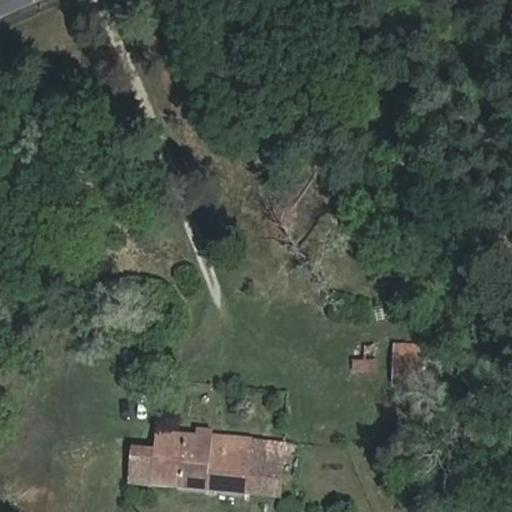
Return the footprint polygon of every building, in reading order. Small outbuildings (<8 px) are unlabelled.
[(256,322),(260,341),(286,335),(283,317),(256,322)] [(422,343),(394,343),(394,387),(421,387),(422,343)] [(363,381),(381,380),(386,346),(363,350),(363,381)] [(302,450),(179,439),(175,462),(173,488),(286,499),(302,500),(306,451),(302,450)] [(173,488),(175,462),(150,459),(147,485),(173,488)]
